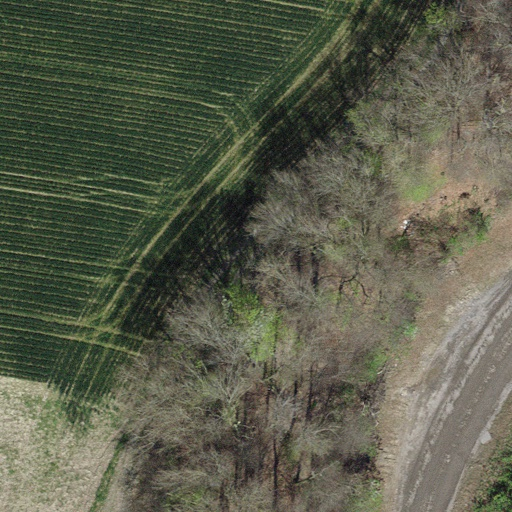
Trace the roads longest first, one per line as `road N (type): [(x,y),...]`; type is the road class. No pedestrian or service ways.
road 1 (track): [(453,0),(398,95),(309,183),(192,323),(155,392),(119,511)]
road 2 (track): [(416,511),(466,397),(511,329)]
